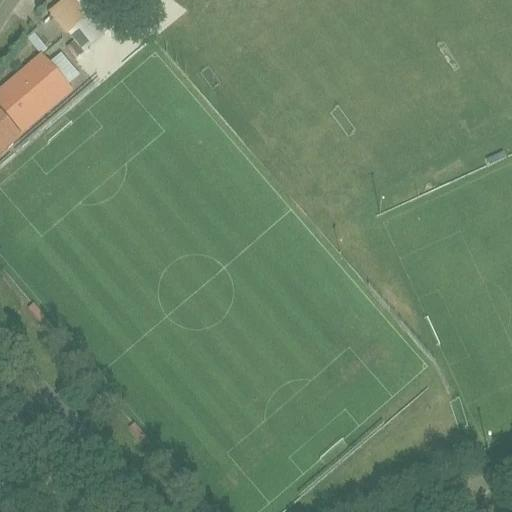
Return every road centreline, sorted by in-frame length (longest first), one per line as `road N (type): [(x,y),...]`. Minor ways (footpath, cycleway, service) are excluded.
road 1 (residential): [(0,333),(151,511)]
road 2 (unclassified): [(391,511),(511,458)]
